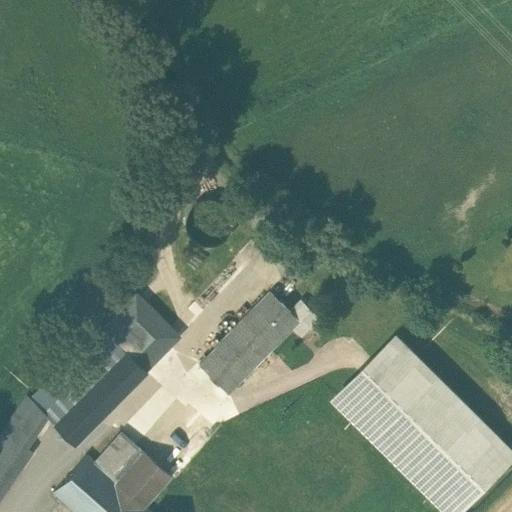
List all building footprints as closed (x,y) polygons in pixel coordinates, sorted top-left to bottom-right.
[(188,216),(190,224),(196,232),(204,237),(213,238),(222,236),(230,231),(235,222),(236,212),(233,202),(226,195),(216,191),(206,191),(199,195),(193,200),(189,208),(188,216)] [(270,284),(200,360),(232,388),(301,313),(270,284)] [(149,304),(178,330),(187,321),(157,295),(149,304)] [(108,321),(39,394),(50,404),(81,433),(178,330),(149,304),(142,298),(115,327),(108,321)] [(511,437),(398,328),(333,395),(454,511),(460,511),(511,458),(511,437)] [(35,391),(17,417),(37,433),(42,426),(37,423),(50,404),(39,394),(35,391)] [(0,441),(0,491),(40,435),(37,433),(17,417),(0,441)] [(53,480),(89,511),(142,511),(155,497),(149,492),(173,465),(120,419),(93,449),(86,443),(53,480)] [(155,497),(142,511),(174,511),(156,496),(155,497)]
